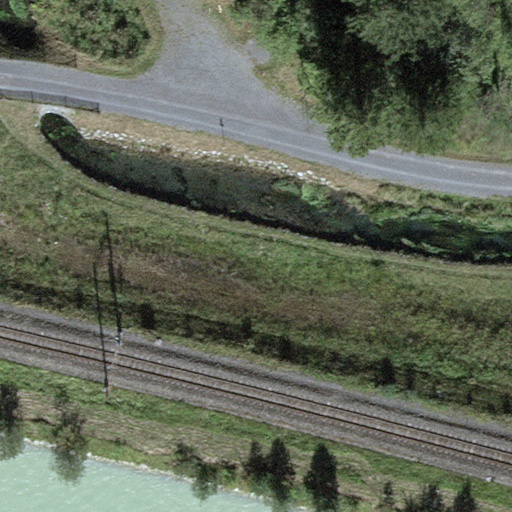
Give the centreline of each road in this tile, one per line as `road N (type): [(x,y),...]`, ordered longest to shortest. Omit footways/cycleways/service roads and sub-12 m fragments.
road 1 (track): [(511,180),(402,166),(107,96),(0,82)]
road 2 (track): [(170,0),(199,37),(239,125)]
